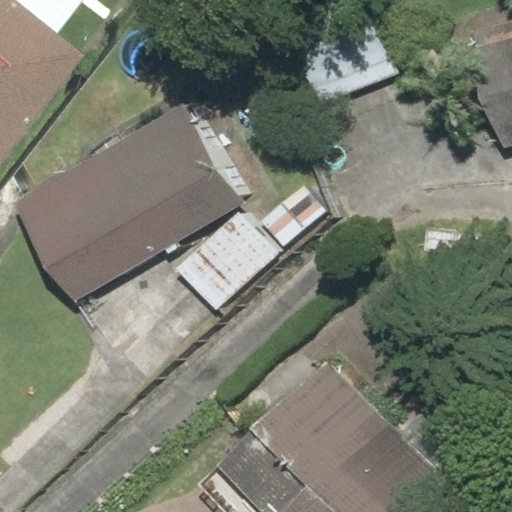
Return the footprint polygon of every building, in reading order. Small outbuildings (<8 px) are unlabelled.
[(0,143),(66,56),(0,6),(0,143)] [(511,136),(511,26),(484,34),(511,136)] [(198,108),(31,202),(89,304),(256,210),(198,108)] [(341,208),(319,184),(273,225),(295,250),(341,208)] [(288,253),(250,216),(188,271),(231,312),(288,253)] [(449,511),(471,491),(346,364),(238,470),(280,511),(449,511)]
